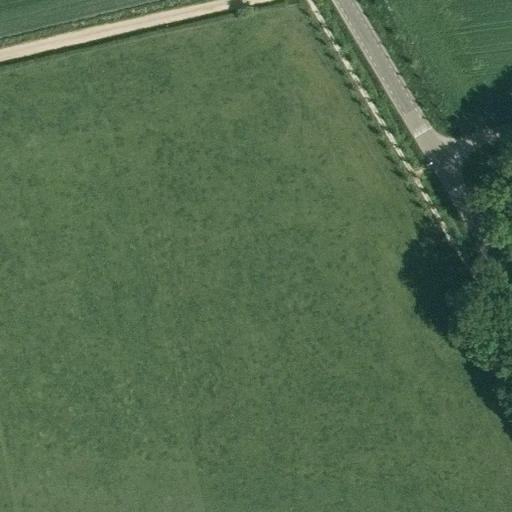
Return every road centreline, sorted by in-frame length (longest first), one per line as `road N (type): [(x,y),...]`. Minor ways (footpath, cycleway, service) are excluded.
road 1 (track): [(256,0),(0,59)]
road 2 (unclassified): [(439,161),(343,0)]
road 3 (unclassified): [(511,279),(439,161)]
